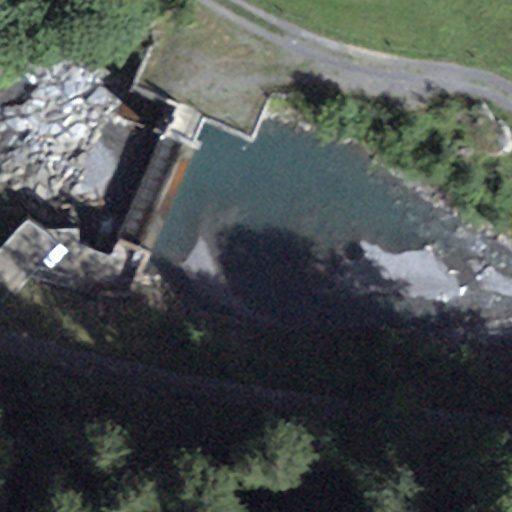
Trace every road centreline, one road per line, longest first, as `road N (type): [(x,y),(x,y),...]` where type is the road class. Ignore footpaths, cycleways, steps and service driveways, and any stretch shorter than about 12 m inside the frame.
road 1 (track): [(0,334),(188,384),(511,424)]
road 2 (track): [(198,0),(347,72),(511,99)]
